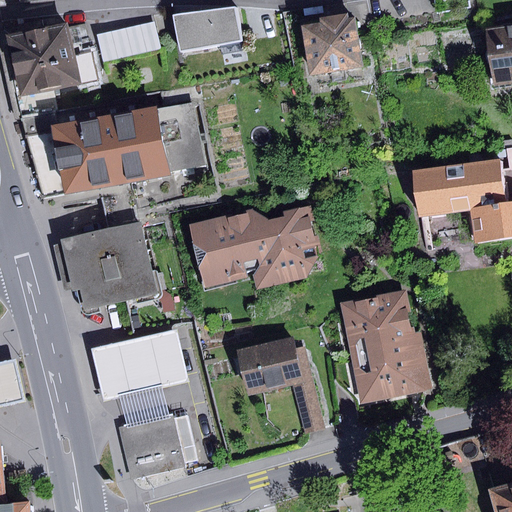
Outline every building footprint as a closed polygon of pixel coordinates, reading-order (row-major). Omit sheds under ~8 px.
[(238,7),(177,18),(184,53),(244,42),(238,7)] [(329,27),(310,30),(318,80),(371,72),(363,21),(356,22),(356,17),(328,22),(329,27)] [(107,60),(164,46),(157,18),(100,32),(107,60)] [(68,22),(5,35),(18,98),(100,81),(93,50),(74,54),(68,22)] [(511,25),(487,29),(494,85),(511,82),(511,25)] [(193,101),(28,136),(42,201),(207,166),(193,101)] [(500,159),(412,170),(418,217),(470,211),(474,244),(511,239),(511,201),(506,202),(500,159)] [(252,209),(189,224),(204,289),(254,277),(257,289),(308,278),(322,254),(311,206),(282,212),(283,217),(268,220),(252,209)] [(141,221),(60,240),(72,291),(80,290),(84,309),(158,292),(141,221)] [(406,290),(340,303),(360,404),(433,389),(421,332),(415,333),(406,290)] [(176,329),(91,350),(103,401),(119,398),(126,426),(169,416),(162,388),(189,381),(176,329)] [(293,337),(236,351),(247,396),(293,385),(304,433),(325,429),(306,347),(296,349),(293,337)] [(15,359),(0,362),(0,406),(25,401),(15,359)] [(118,428),(131,481),(186,467),(185,464),(197,461),(185,412),(126,426),(118,428)] [(511,431),(483,440),(486,451),(511,443),(511,431)] [(435,444),(410,450),(415,472),(440,466),(435,444)] [(511,511),(511,482),(487,489),(493,511),(511,511)]
